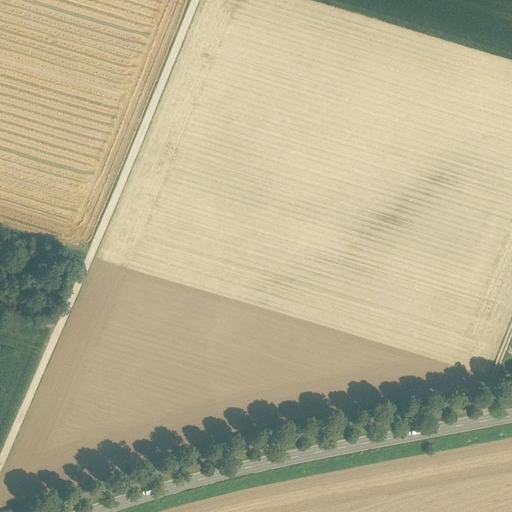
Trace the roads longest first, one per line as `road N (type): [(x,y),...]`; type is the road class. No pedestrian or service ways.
road 1 (track): [(0,475),(194,0)]
road 2 (secondary): [(105,511),(220,476),(511,419)]
